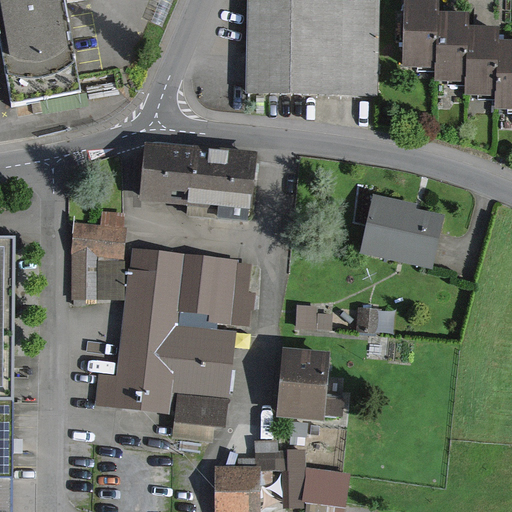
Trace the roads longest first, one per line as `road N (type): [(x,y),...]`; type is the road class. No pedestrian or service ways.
road 1 (unclassified): [(148,122),(354,146),(511,192)]
road 2 (unclassified): [(0,165),(148,122)]
road 3 (residential): [(148,122),(199,0)]
